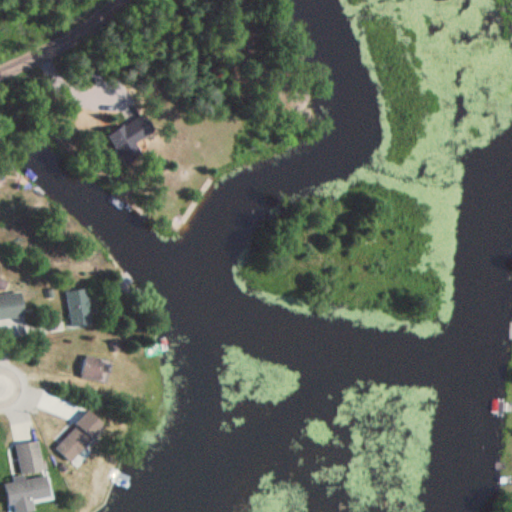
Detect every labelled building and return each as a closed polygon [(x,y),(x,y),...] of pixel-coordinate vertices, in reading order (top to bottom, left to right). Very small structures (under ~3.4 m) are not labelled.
[(120,158),(156,133),(141,113),(106,138),(120,158)] [(92,324),(87,289),(66,292),(71,327),(92,324)] [(0,295),(0,318),(23,317),(22,294),(0,295)] [(102,379),(103,359),(82,359),(82,379),(102,379)] [(19,477),(11,478),(12,483),(4,484),(8,511),(33,511),(33,503),(50,501),(41,440),(14,445),(19,477)]
